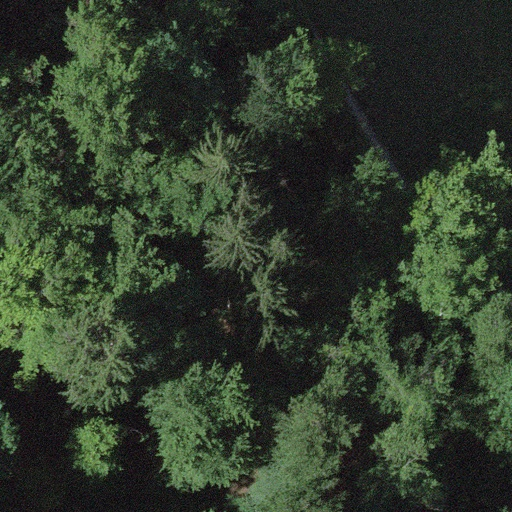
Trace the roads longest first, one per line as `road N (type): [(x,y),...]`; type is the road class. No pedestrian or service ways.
road 1 (track): [(32,0),(22,25),(62,317),(9,511)]
road 2 (track): [(511,321),(455,264),(288,0)]
